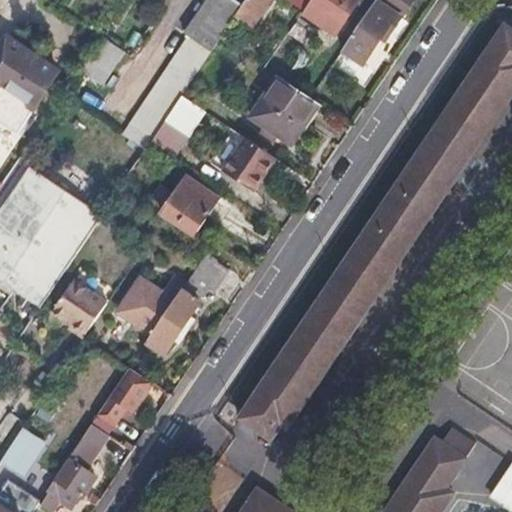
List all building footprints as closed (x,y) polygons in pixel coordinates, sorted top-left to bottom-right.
[(233,0),(210,0),(188,35),(192,38),(213,52),(222,39),(236,18),(244,6),(233,0)] [(247,0),(244,6),(236,18),(253,29),(271,0),(247,0)] [(314,0),(312,3),(305,14),(339,38),(364,0),(314,0)] [(377,2),(344,51),(364,65),(386,33),(390,36),(402,19),(377,2)] [(511,31),(506,28),(471,80),(506,105),(511,95),(511,31)] [(104,37),(82,71),(104,85),(126,52),(104,37)] [(91,189),(113,204),(139,164),(154,142),(166,124),(184,96),(205,64),(213,52),(192,38),(146,107),(102,174),(91,189)] [(10,42),(0,56),(0,90),(3,86),(36,109),(58,75),(10,42)] [(294,146),(321,105),(312,99),(281,78),(253,119),(294,146)] [(422,153),(458,177),(506,105),(471,80),(422,153)] [(154,142),(177,158),(207,112),(184,96),(166,124),(154,142)] [(273,156),(249,139),(226,172),(251,189),(264,170),(273,156)] [(327,292),(363,316),(394,272),(458,177),(422,153),(371,228),(327,292)] [(280,160),(273,156),(264,170),(271,174),(280,160)] [(0,279),(16,291),(43,309),(105,216),(34,169),(17,193),(0,219),(0,279)] [(264,170),(251,189),(258,193),(271,174),(264,170)] [(186,182),(164,215),(195,236),(218,203),(186,182)] [(231,270),(208,254),(199,268),(192,279),(210,291),(215,294),(231,270)] [(122,313),(154,336),(187,286),(177,279),(166,296),(144,281),(122,313)] [(199,307),(210,291),(192,279),(187,286),(154,336),(149,343),(166,354),(177,339),(199,307)] [(69,333),(84,343),(88,337),(109,306),(75,284),(53,317),(71,328),(69,333)] [(293,374),(314,389),(363,316),(327,292),(279,365),(293,374)] [(199,307),(177,339),(183,343),(205,310),(199,307)] [(289,426),(314,389),(293,374),(279,365),(243,419),(274,439),(284,423),(289,426)] [(133,411),(153,382),(133,368),(113,397),(102,414),(117,425),(128,408),(133,411)] [(85,439),(49,491),(52,493),(44,504),(56,511),(63,500),(67,503),(75,491),(86,498),(99,477),(88,470),(100,452),(95,448),(106,432),(95,424),(85,439)] [(24,431),(7,455),(28,469),(45,445),(24,431)] [(442,511),(454,493),(446,488),(466,458),(436,439),(392,505),(386,511),(294,511),(260,487),(259,488),(242,511),(442,511)] [(511,470),(494,497),(500,500),(511,507),(511,470)]
